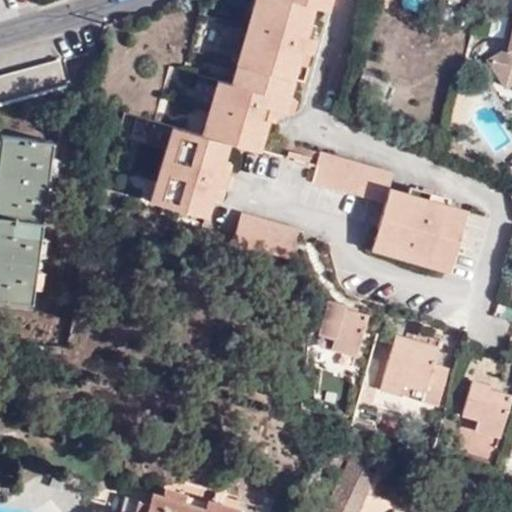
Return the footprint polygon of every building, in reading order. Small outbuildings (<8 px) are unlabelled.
[(278,81),(291,86),(300,50),(308,53),(313,38),(305,36),(313,6),(327,10),(329,0),(264,0),(261,12),(252,43),(246,66),(245,69),(257,73),(278,81)] [(255,0),(252,9),(261,12),(264,0),(255,0)] [(388,8),(390,0),(379,0),(378,5),(388,8)] [(252,43),(261,12),(252,9),(244,40),(252,43)] [(511,29),(507,49),(489,60),(505,86),(511,81),(511,29)] [(308,53),(313,55),(318,39),(313,38),(308,53)] [(244,40),(237,64),(246,66),(252,43),(244,40)] [(0,102),(67,85),(59,59),(0,75),(0,102)] [(240,86),(245,69),(236,67),(232,83),(240,86)] [(284,111),(291,86),(278,81),(257,73),(245,69),(240,86),(232,83),(226,82),(218,112),(211,136),(202,134),(181,128),(174,149),(166,180),(159,204),(206,217),(214,187),(221,189),(226,174),(219,172),(227,142),(258,151),(267,121),(271,122),(275,109),(281,110),(284,111)] [(218,112),(226,82),(217,79),(209,110),(218,112)] [(277,123),(281,110),(275,109),(271,122),(277,123)] [(211,136),(218,112),(209,110),(202,134),(211,136)] [(467,114),(453,112),(451,126),(465,128),(467,114)] [(166,147),(174,149),(181,128),(172,126),(166,147)] [(54,141),(0,135),(0,136),(0,300),(34,305),(54,141)] [(157,177),(166,180),(174,149),(166,147),(157,177)] [(399,247),(402,248),(407,193),(390,188),(394,172),(320,152),(311,183),(384,203),(373,240),(399,247)] [(231,175),(226,174),(221,189),(227,190),(231,175)] [(150,201),(159,204),(166,180),(157,177),(150,201)] [(423,189),(421,194),(436,198),(438,193),(423,189)] [(407,193),(402,248),(428,256),(452,263),(467,210),(435,201),(436,198),(421,194),(420,197),(407,193)] [(241,213),(233,243),(291,260),(299,230),(241,213)] [(371,249),(396,256),(399,247),(373,240),(371,249)] [(402,248),(401,258),(426,264),(428,256),(402,248)] [(428,256),(426,264),(450,271),(452,263),(428,256)] [(344,307),(345,303),(326,299),(317,333),(334,338),(330,349),(356,355),(366,313),(357,310),(344,307)] [(395,337),(390,393),(402,396),(405,385),(425,391),(423,401),(437,406),(449,368),(433,364),(438,346),(396,335),(395,337)] [(380,390),(390,393),(395,337),(380,390)] [(489,388),(489,385),(472,380),(461,414),(477,419),(474,430),(500,437),(511,394),(501,392),(489,388)] [(359,511),(377,475),(349,463),(326,511),(359,511)] [(238,511),(239,511),(215,504),(211,511),(210,511),(205,510),(184,504),(187,494),(168,488),(166,497),(154,493),(150,505),(126,498),(122,511),(238,511)] [(242,489),(240,499),(273,509),(275,501),(273,497),(242,489)] [(210,511),(211,511),(215,504),(209,502),(205,510),(210,511)]
